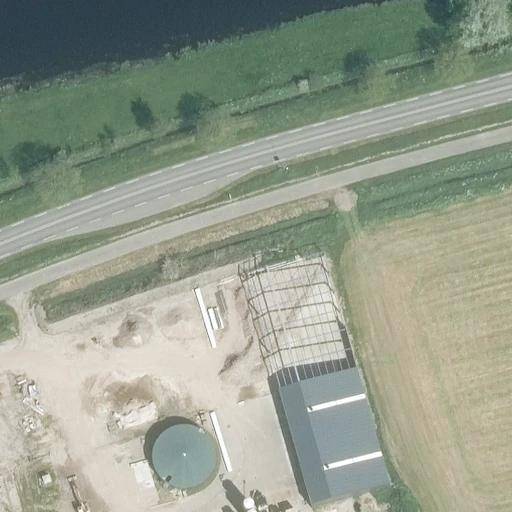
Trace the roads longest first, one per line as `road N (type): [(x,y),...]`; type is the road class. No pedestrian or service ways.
road 1 (unclassified): [(0,292),(142,239),(511,133)]
road 2 (primary): [(0,244),(262,153),(511,86)]
